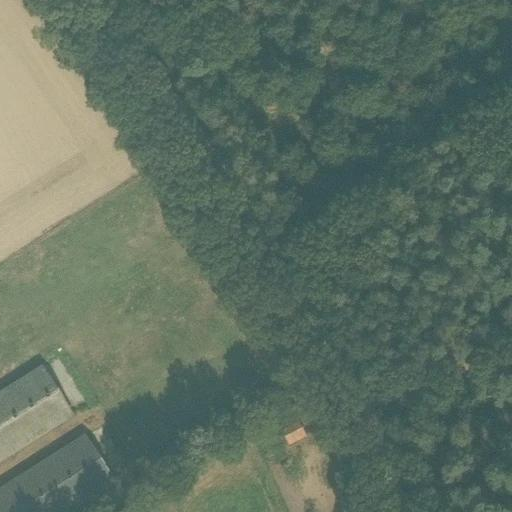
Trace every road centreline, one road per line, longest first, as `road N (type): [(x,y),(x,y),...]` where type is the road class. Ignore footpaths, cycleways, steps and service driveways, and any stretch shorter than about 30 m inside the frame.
road 1 (track): [(397,511),(373,414),(174,108),(82,0)]
road 2 (track): [(373,414),(511,364)]
